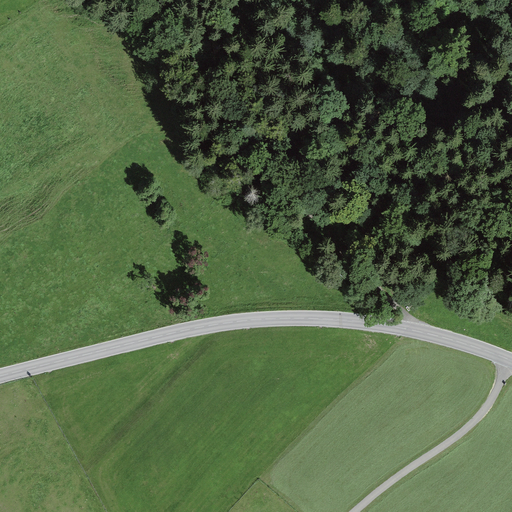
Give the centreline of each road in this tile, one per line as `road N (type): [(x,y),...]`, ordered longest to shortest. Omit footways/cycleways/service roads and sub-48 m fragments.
road 1 (tertiary): [(0,377),(192,327),(309,318),(423,332),(511,360)]
road 2 (track): [(423,332),(284,183),(160,0)]
road 3 (track): [(356,511),(482,415),(511,361)]
